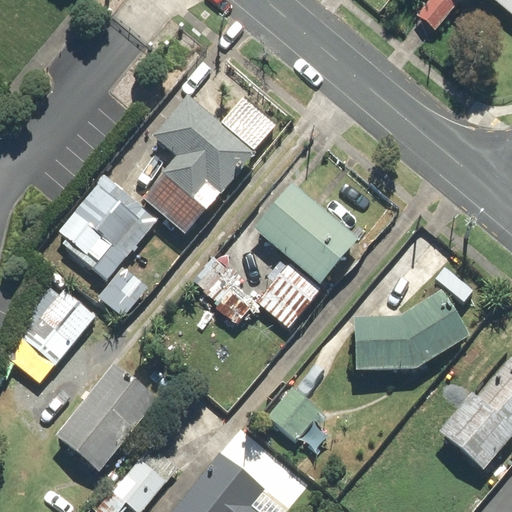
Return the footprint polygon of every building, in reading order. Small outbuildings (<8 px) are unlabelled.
[(433,0),(417,22),(436,37),(465,0),(433,0)] [(511,0),(486,0),(511,20),(511,0)] [(274,129),(248,107),(235,122),(241,128),(231,140),(185,100),(151,141),(175,162),(160,179),(191,205),(206,188),(220,199),(254,160),(250,157),(274,129)] [(126,202),(103,183),(58,237),(65,243),(61,248),(93,275),(112,252),(100,243),(124,214),(119,211),(126,202)] [(249,238),(281,264),(260,289),(267,295),(255,310),(286,336),(322,293),(319,290),(355,246),(289,191),(249,238)] [(233,288),(241,280),(230,270),(222,278),(213,270),(195,291),(235,328),(254,307),(233,288)] [(95,320),(64,294),(39,325),(70,351),(95,320)] [(402,323),(353,323),(354,374),(413,374),(468,340),(440,299),(402,323)] [(511,439),(511,368),(510,367),(476,408),(470,403),(439,442),(482,477),(511,439)] [(158,405),(112,369),(55,442),(101,478),(158,405)] [(299,442),(314,454),(328,438),(319,430),(326,422),(289,392),(266,420),(296,445),(299,442)] [(114,494),(134,511),(149,511),(153,508),(148,504),(176,470),(152,449),(114,494)] [(279,511),(282,508),(218,458),(175,511),(279,511)]
